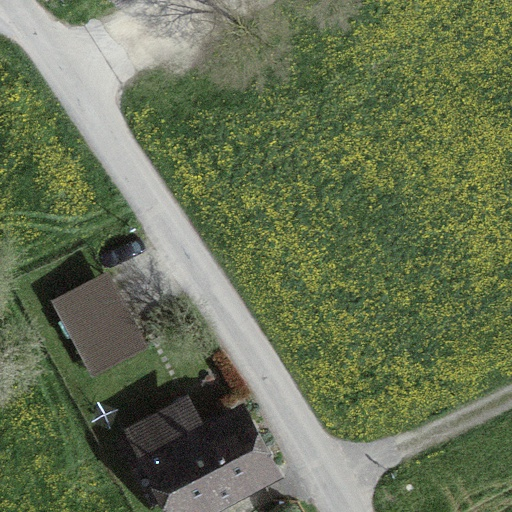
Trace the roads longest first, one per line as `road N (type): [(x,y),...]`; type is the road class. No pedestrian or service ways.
road 1 (unclassified): [(14,0),(348,511)]
road 2 (track): [(333,481),(511,394)]
